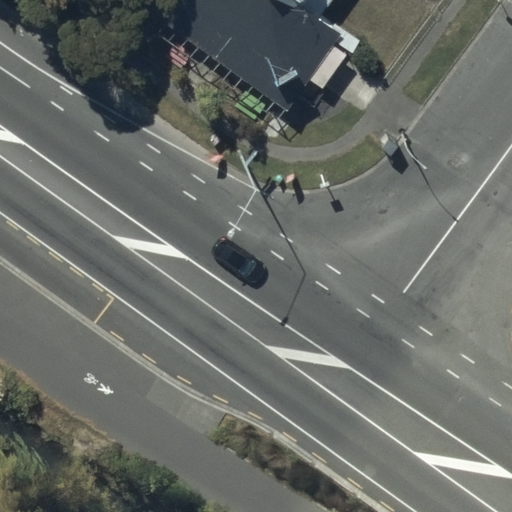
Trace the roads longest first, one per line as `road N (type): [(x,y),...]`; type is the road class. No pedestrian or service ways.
road 1 (secondary): [(0,138),(338,381)]
road 2 (residential): [(338,381),(511,145)]
road 3 (secondary): [(338,381),(511,505)]
